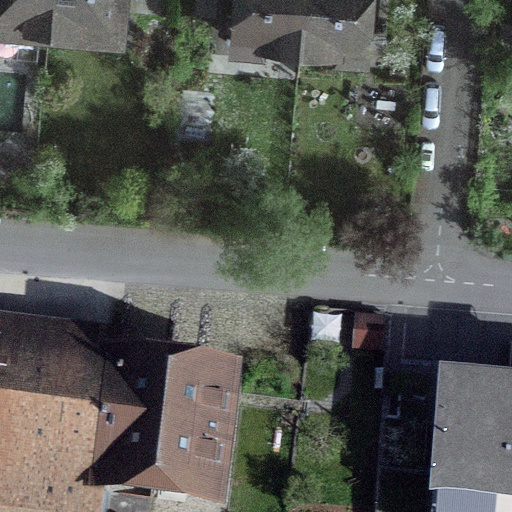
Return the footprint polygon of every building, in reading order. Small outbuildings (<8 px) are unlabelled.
[(114,0),(0,0),(0,24),(112,34),(114,0)] [(365,0),(234,0),(231,44),(361,55),(365,0)] [(209,98),(210,77),(190,75),(189,96),(209,98)] [(110,376),(109,382),(0,368),(0,511),(95,511),(100,482),(208,496),(221,390),(110,376)] [(511,511),(511,393),(439,389),(430,511),(511,511)]
